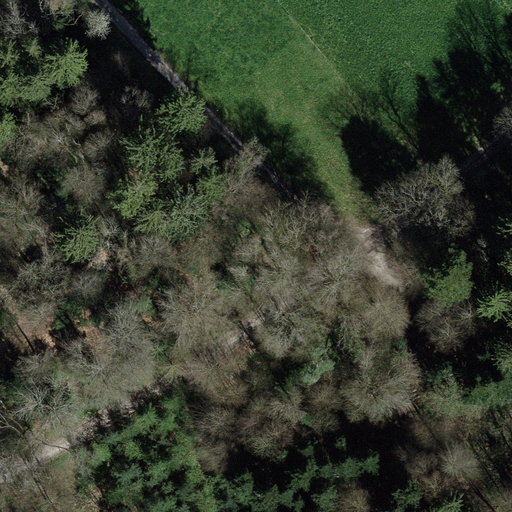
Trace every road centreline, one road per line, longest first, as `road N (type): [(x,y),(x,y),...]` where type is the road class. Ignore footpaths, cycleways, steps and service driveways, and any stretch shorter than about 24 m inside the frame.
road 1 (track): [(511,116),(339,257),(106,0)]
road 2 (track): [(339,257),(239,342),(0,493)]
